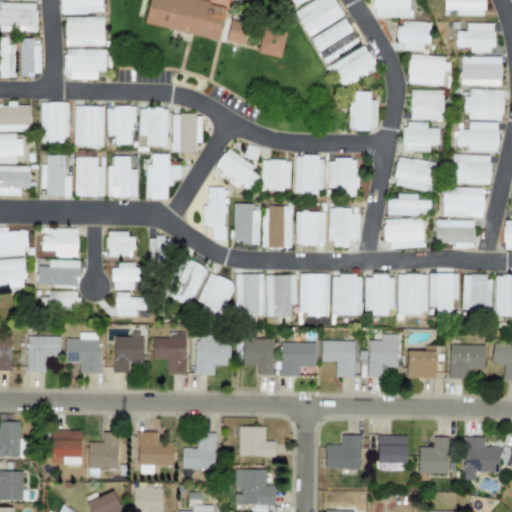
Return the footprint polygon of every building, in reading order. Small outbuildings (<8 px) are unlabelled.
[(58,0),(59,13),(100,12),(100,0),(58,0)] [(225,3),(210,0),(147,0),(142,24),(218,40),(225,3)] [(305,35),(341,18),(332,0),(312,0),(293,9),(305,35)] [(407,0),(371,0),(371,16),(407,17),(407,0)] [(442,0),(442,12),(454,12),(454,14),(483,14),(483,0),(442,0)] [(34,3),(0,2),(0,31),(34,32),(34,3)] [(64,17),(64,46),(102,45),(101,17),(64,17)] [(224,40),(241,44),(245,21),(229,18),(224,40)] [(342,18),(309,39),(323,63),(357,42),(355,36),(347,25),(342,18)] [(400,21),(400,26),(396,26),(396,43),(401,42),(401,49),(421,50),(421,43),(428,43),(428,22),(400,21)] [(464,23),(464,30),(454,30),(454,47),(467,47),(468,52),(488,52),(488,48),(492,47),(492,31),(490,31),(490,23),(464,23)] [(278,57),(284,34),(262,28),(255,52),(278,57)] [(0,77),(14,77),(13,37),(0,37),(0,77)] [(38,45),(30,45),(30,38),(17,38),(18,76),(38,75),(38,45)] [(361,46),(324,67),(335,87),(376,67),(367,52),(366,52),(361,46)] [(64,49),(64,54),(63,55),(63,71),(68,71),(68,78),(95,79),(95,72),(103,71),(104,60),(103,50),(64,49)] [(409,54),(408,60),(407,61),(406,67),(405,73),(406,75),(406,82),(407,82),(440,85),(442,72),(445,72),(447,70),(448,64),(442,57),(409,54)] [(459,56),(459,84),(498,84),(498,81),(500,65),(498,57),(459,56)] [(467,89),(467,97),(462,96),(461,113),(466,114),(466,118),(499,120),(501,114),(501,103),(500,93),(495,91),(467,89)] [(409,90),(408,119),(440,119),(441,90),(409,90)] [(352,91),(352,102),(347,102),(346,129),(351,129),(353,130),(366,130),(367,129),(368,127),(374,126),(375,111),(375,101),(368,100),(368,92),(352,91)] [(38,103),(39,142),(67,142),(66,103),(38,103)] [(0,104),(0,131),(28,131),(27,105),(14,105),(14,104),(0,104)] [(73,106),(71,144),(100,145),(101,107),(73,106)] [(104,109),(105,135),(112,135),(113,144),(130,144),(129,131),(131,130),(131,123),(134,123),(133,107),(118,106),(111,107),(111,109),(104,109)] [(137,109),(136,135),(143,135),(143,146),(165,145),(165,109),(161,108),(144,107),(144,109),(137,109)] [(170,115),(169,151),(194,152),(193,141),(199,142),(199,116),(170,115)] [(467,121),(467,129),(455,129),(455,145),(466,146),(466,150),(494,152),(495,123),(467,121)] [(405,122),(405,127),(401,127),(400,143),(401,144),(401,151),(427,151),(427,144),(436,144),(436,129),(425,128),(425,122),(405,122)] [(0,135),(0,162),(18,162),(17,135),(0,135)] [(226,149),(223,153),(222,153),(217,158),(216,160),(213,165),(244,187),(256,176),(248,171),(251,167),(226,149)] [(149,154),(149,165),(144,165),(143,197),(165,198),(166,179),(178,179),(178,166),(166,166),(165,154),(149,154)] [(451,154),(450,183),(459,183),(468,183),(486,184),(487,179),(488,178),(489,162),(487,163),(487,155),(451,154)] [(44,155),(43,165),(39,165),(38,189),(43,188),(43,196),(69,196),(69,176),(62,176),(62,155),(44,155)] [(300,156),(293,156),(292,193),(315,194),(315,190),(320,189),(321,159),(316,159),(316,155),(308,155),(300,155),(300,156)] [(111,156),(111,166),(105,166),(106,196),(111,196),(135,196),(134,169),(127,169),(127,156),(111,156)] [(73,157),(72,195),(102,196),(103,157),(73,157)] [(396,157),(391,177),(394,178),(392,185),(429,192),(433,162),(411,158),(410,159),(396,157)] [(332,158),(332,162),(326,162),(326,187),(332,188),(332,195),(352,196),(353,188),(356,188),(356,178),(353,177),(353,160),(349,160),(348,158),(332,158)] [(267,159),(267,161),(260,160),(258,190),(281,191),(281,188),(287,188),(288,162),(283,161),(283,160),(267,159)] [(0,195),(18,195),(18,188),(27,188),(27,166),(0,166),(0,195)] [(206,187),(205,206),(200,206),(200,225),(205,225),(205,227),(210,227),(210,238),(223,239),(224,226),(221,226),(222,214),(224,214),(225,206),(221,206),(221,204),(225,204),(226,198),(222,198),(222,195),(226,195),(226,190),(222,190),(222,187),(206,187)] [(440,194),(440,215),(479,216),(481,195),(480,189),(441,187),(440,194)] [(395,194),(395,199),(387,199),(386,215),(424,216),(424,209),(427,208),(427,200),(415,200),(415,194),(395,194)] [(232,203),(231,241),(240,241),(239,244),(256,244),(257,211),(250,211),(250,204),(232,203)] [(265,206),(265,208),(260,209),(259,247),(265,247),(288,247),(288,206),(265,206)] [(332,208),(327,208),(325,240),(330,240),(330,245),(346,246),(347,240),(354,240),(355,214),(348,213),(348,209),(332,208)] [(293,212),(293,243),(308,245),(313,245),(313,244),(314,244),(321,243),(321,212),(293,212)] [(382,220),(383,225),(382,225),(383,242),(387,241),(388,249),(423,246),(423,242),(421,243),(419,223),(419,220),(414,219),(409,220),(409,218),(382,220)] [(433,220),(433,241),(452,243),(452,247),(470,248),(471,242),(470,220),(433,220)] [(501,249),(511,249),(511,221),(501,222),(501,249)] [(0,227),(0,254),(24,254),(23,230),(5,231),(4,227),(0,227)] [(48,229),(47,235),(40,235),(40,250),(53,250),(53,255),(74,256),(75,236),(75,228),(48,229)] [(106,232),(106,236),(105,237),(105,250),(106,250),(106,256),(130,256),(131,251),(132,250),(132,237),(126,237),(126,231),(106,232)] [(146,237),(147,264),(162,263),(161,236),(146,237)] [(0,287),(22,287),(21,258),(0,258),(0,287)] [(47,259),(47,266),(36,266),(35,285),(73,286),(73,277),(77,277),(77,261),(47,259)] [(186,260),(186,261),(181,259),(163,292),(182,303),(187,294),(191,296),(205,270),(200,267),(196,263),(186,260)] [(116,263),(116,268),(110,268),(110,281),(111,281),(112,289),(131,289),(131,282),(136,281),(136,268),(132,268),(132,263),(116,263)] [(208,273),(195,300),(201,303),(199,309),(213,318),(215,311),(219,314),(231,289),(231,286),(231,284),(230,283),(229,283),(229,282),(208,273)] [(427,273),(427,306),(434,306),(434,313),(450,314),(450,299),(455,299),(455,273),(427,273)] [(233,274),(233,315),(260,315),(260,275),(233,274)] [(297,274),(296,311),(304,312),(304,315),(326,316),(326,274),(297,274)] [(329,277),(329,314),(360,315),(360,304),(359,304),(359,277),(354,277),(353,274),(337,274),(337,277),(329,277)] [(362,278),(362,310),(370,310),(370,315),(386,315),(386,309),(391,309),(391,277),(385,278),(386,274),(370,275),(370,277),(362,278)] [(395,274),(395,314),(419,314),(418,311),(424,311),(424,275),(395,274)] [(460,275),(459,309),(466,309),(467,311),(489,312),(489,280),(485,280),(484,275),(472,274),(470,274),(468,274),(468,275),(460,275)] [(263,275),(264,316),(289,316),(288,304),(294,304),(293,275),(263,275)] [(511,315),(511,275),(493,275),(492,315),(511,315)] [(76,291),(46,291),(46,298),(44,298),(44,306),(76,307),(76,291)] [(127,297),(127,292),(112,292),(113,316),(133,315),(133,309),(143,309),(143,297),(127,297)] [(167,332),(167,338),(151,338),(151,358),(165,358),(165,373),(184,374),(183,332),(167,332)] [(379,334),(378,340),(366,340),(365,376),(384,376),(384,366),(395,366),(395,334),(379,334)] [(0,370),(8,370),(9,336),(0,335),(0,370)] [(25,336),(24,371),(43,373),(43,356),(58,357),(58,336),(25,336)] [(112,336),(111,373),(128,372),(128,363),(141,363),(141,337),(112,336)] [(193,341),(192,370),(191,370),(191,373),(212,375),(212,365),(227,365),(229,338),(197,337),(197,341),(193,341)] [(63,339),(63,362),(79,363),(78,373),(97,373),(98,340),(63,339)] [(241,340),(237,365),(255,365),(255,374),(270,375),(270,339),(257,339),(241,340)] [(319,340),(319,361),(333,361),(333,377),(351,377),(352,341),(319,340)] [(278,342),(278,371),(276,371),(276,376),(297,376),(297,366),(313,366),(313,343),(278,342)] [(511,346),(492,343),(489,362),(502,364),(500,380),(511,382),(511,346)] [(405,350),(404,377),(433,378),(434,351),(433,346),(422,345),(421,350),(405,350)] [(448,345),(447,374),(446,374),(446,378),(467,379),(467,369),(483,369),(483,345),(448,345)] [(18,421),(0,421),(0,456),(17,456),(18,421)] [(237,427),(236,455),(272,457),(272,442),(263,441),(262,427),(237,427)] [(50,431),(49,464),(78,464),(78,431),(50,431)] [(101,432),(100,442),(86,442),(86,468),(115,467),(115,432),(101,432)] [(135,432),(135,436),(137,436),(136,465),(171,466),(172,442),(155,442),(156,433),(135,432)] [(180,448),(180,468),(212,469),(213,433),(194,433),(194,448),(180,448)] [(339,435),(339,444),(324,444),(323,468),(358,469),(358,435),(339,435)] [(376,435),(376,463),(404,463),(405,436),(376,435)] [(416,473),(446,473),(447,437),(431,437),(431,447),(416,447),(416,473)] [(461,437),(462,470),(497,471),(497,447),(482,447),(481,437),(461,437)] [(233,469),(232,489),(240,489),(239,494),(232,494),(232,504),(239,505),(239,503),(270,504),(272,471),(233,469)] [(0,499),(20,500),(21,470),(0,470),(0,499)] [(160,511),(160,488),(131,487),(131,511),(160,511)] [(84,501),(88,511),(119,511),(112,491),(84,501)]
